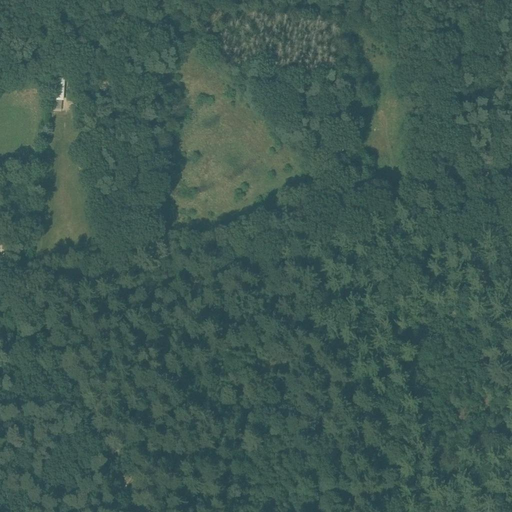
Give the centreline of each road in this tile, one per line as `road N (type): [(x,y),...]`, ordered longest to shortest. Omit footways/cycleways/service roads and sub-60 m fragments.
road 1 (track): [(27,294),(35,273),(415,184)]
road 2 (track): [(375,511),(374,421),(361,390),(225,227)]
road 3 (track): [(131,511),(27,294)]
road 4 (track): [(122,492),(169,462),(212,464),(241,495),(299,511)]
road 5 (track): [(415,184),(414,134),(463,0)]
